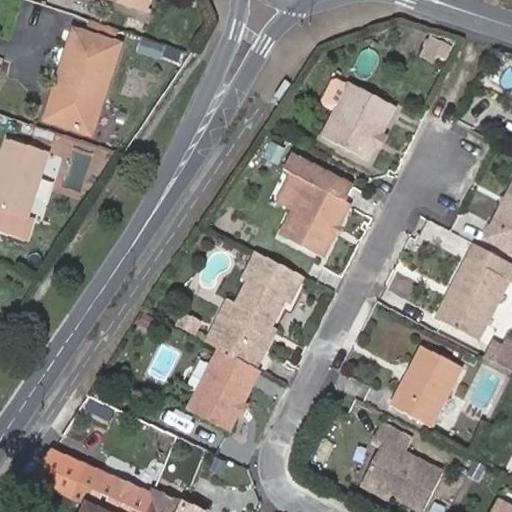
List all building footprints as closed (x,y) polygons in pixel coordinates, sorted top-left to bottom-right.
[(58,0),(69,4),(70,0),(122,0),(148,8),(151,0),(58,0)] [(68,81),(56,116),(96,131),(126,43),(75,28),(60,78),(68,81)] [(168,71),(173,55),(154,49),(149,66),(168,71)] [(48,114),(56,116),(68,81),(60,78),(48,114)] [(334,110),(347,84),(335,79),(330,81),(320,100),(322,105),(333,112),(334,110)] [(372,144),(378,131),(383,120),(388,122),(396,107),(348,82),(347,84),(334,110),(333,112),(321,137),(369,161),(376,146),(372,144)] [(388,137),(378,131),(372,144),(376,146),(382,149),(388,137)] [(0,232),(28,241),(35,220),(56,152),(15,141),(0,192),(0,232)] [(345,205),(353,189),(291,157),(283,174),(306,185),(279,238),(323,260),(349,207),(345,205)] [(511,185),(485,239),(511,252),(511,185)] [(43,222),(35,220),(28,241),(37,243),(43,222)] [(293,272),(252,250),(246,248),(233,273),(239,276),(246,261),(287,283),(293,272)] [(475,345),(505,286),(511,289),(511,267),(474,249),(452,291),(456,293),(439,325),(475,345)] [(287,283),(246,261),(239,276),(223,306),(203,343),(244,365),(251,350),(246,347),(274,295),(279,298),(287,283)] [(439,325),(456,293),(452,291),(435,323),(439,325)] [(223,306),(214,301),(194,339),(203,343),(223,306)] [(511,343),(494,338),(488,359),(511,365),(511,343)] [(171,404),(212,424),(235,382),(238,384),(247,367),(244,365),(203,343),(171,404)] [(459,369),(419,349),(389,409),(429,429),(459,369)] [(410,440),(380,424),(372,440),(381,444),(359,486),(389,501),(411,511),(418,511),(439,473),(402,455),(410,440)] [(204,511),(152,489),(150,496),(50,454),(32,472),(91,493),(82,511),(204,511)] [(389,501),(359,486),(357,491),(387,506),(389,501)] [(511,511),(511,509),(497,502),(491,511),(511,511)]
